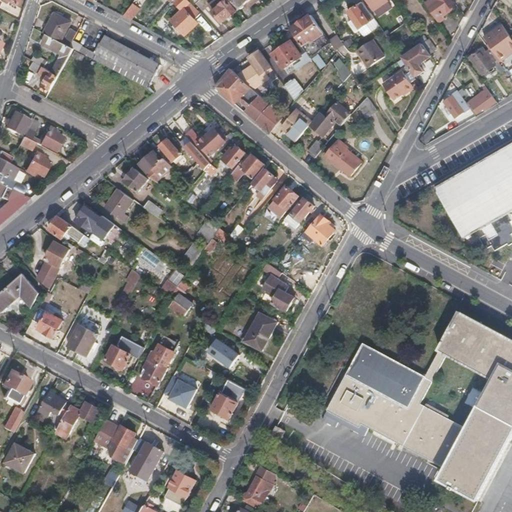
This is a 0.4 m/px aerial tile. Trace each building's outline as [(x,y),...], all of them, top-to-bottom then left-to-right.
[(192,18),(199,12),(193,5),(187,0),(179,0),(176,4),(181,9),(170,21),(184,36),(197,24),(192,18)] [(229,17),(236,11),(227,0),(220,5),(221,7),(214,12),(221,22),(228,17),(229,17)] [(230,0),(239,10),(246,5),(248,8),(258,1),(257,0),(230,0)] [(393,9),(386,0),(367,0),(380,18),(393,9)] [(453,0),(440,0),(429,9),(440,24),(445,20),(444,18),(442,15),(457,5),(453,0)] [(376,19),(364,2),(349,12),(361,30),(376,19)] [(444,18),(458,7),(457,5),(442,15),(444,18)] [(129,20),(136,12),(131,8),(124,17),(129,20)] [(325,34),(316,21),(312,15),(291,30),(308,53),(315,48),(312,43),(318,39),(325,34)] [(61,43),(71,23),(58,16),(57,19),(54,17),(44,34),(48,36),(61,43)] [(511,54),(511,38),(501,24),(485,37),(503,62),(511,54)] [(74,39),(78,33),(71,29),(63,44),(70,48),(74,39)] [(321,43),(328,38),(325,34),(318,39),(321,43)] [(59,76),(74,50),(72,49),(70,48),(63,44),(61,43),(48,36),(43,45),(62,54),(52,72),(59,76)] [(162,66),(148,59),(106,37),(98,53),(97,55),(82,47),(80,53),(129,79),(149,89),(162,66)] [(340,55),(348,49),(341,39),(333,45),(340,55)] [(386,56),(374,40),(358,51),(370,68),(371,68),(386,56)] [(437,51),(429,40),(424,44),(431,55),(437,51)] [(303,57),(292,41),(273,54),(284,70),(303,57)] [(420,63),(431,55),(424,44),(404,58),(405,59),(417,77),(425,71),(420,63)] [(502,75),(506,72),(490,50),(487,52),(484,48),(471,58),(483,75),(495,66),(502,75)] [(271,78),(267,71),(272,67),(261,51),(252,57),(250,59),(254,65),(239,75),(251,87),(254,90),(271,78)] [(42,66),(45,60),(35,55),(32,61),(35,62),(42,66)] [(42,66),(35,62),(31,69),(48,78),(43,87),(50,92),(59,76),(52,72),(42,66)] [(349,68),(344,62),(339,68),(344,73),(349,68)] [(239,75),(233,70),(218,88),(228,97),(236,104),(251,87),(239,75)] [(415,87),(404,71),(385,85),(396,100),(415,87)] [(291,99),(303,93),(296,80),(285,86),(291,99)] [(284,118),(259,94),(254,90),(251,87),(236,104),(272,133),(284,118)] [(485,110),(497,102),(487,89),(467,103),(471,109),(475,114),(484,109),(485,110)] [(466,113),(471,109),(467,103),(459,91),(445,101),(456,118),(466,111),(466,113)] [(379,110),(368,96),(361,105),(370,117),(379,110)] [(349,119),(354,113),(341,103),(328,117),(323,114),(314,126),(312,125),(310,127),(313,130),(315,127),(326,136),(339,120),(345,125),(349,119)] [(312,125),(315,122),(300,109),(287,125),(287,126),(285,129),(290,133),(290,135),(298,142),(310,127),(312,125)] [(29,129),(33,121),(15,113),(8,128),(25,137),(28,131),(29,129)] [(56,153),(63,139),(54,134),(55,131),(50,128),(42,142),(34,138),(37,133),(29,129),(28,131),(25,137),(36,143),(41,146),(41,145),(56,153)] [(207,159),(226,142),(215,130),(203,142),(193,132),(188,136),(192,142),(201,152),(207,159)] [(32,151),(36,143),(25,137),(21,145),(32,151)] [(335,163),(347,149),(349,150),(351,147),(341,139),(327,156),(335,163)] [(182,155),(169,140),(162,146),(175,161),(182,155)] [(318,158),(327,146),(321,141),(311,153),(318,158)] [(207,159),(201,152),(192,142),(186,147),(206,171),(212,164),(207,159)] [(511,222),(511,145),(437,189),(465,239),(492,224),(498,235),(489,241),(486,236),(481,239),(486,250),(492,246),(495,252),(508,244),(509,246),(511,244),(511,223),(511,222)] [(234,169),(246,153),(239,147),(236,150),(233,148),(224,160),(234,169)] [(353,176),(364,162),(359,158),(357,156),(350,151),(349,150),(347,149),(335,163),(342,169),(343,168),(353,176)] [(0,159),(11,165),(15,158),(2,151),(0,156),(0,159)] [(149,172),(163,160),(155,151),(140,163),(148,173),(149,172)] [(44,176),(51,163),(43,159),(44,156),(37,152),(29,169),(30,169),(28,172),(36,176),(37,173),(44,176)] [(256,179),(266,165),(254,155),(243,169),(256,179)] [(159,179),(174,166),(165,158),(163,160),(149,172),(159,179)] [(0,173),(6,177),(12,166),(11,165),(0,159),(0,173)] [(159,184),(176,168),(174,166),(159,179),(156,182),(159,184)] [(139,192),(148,179),(134,169),(125,182),(139,192)] [(236,182),(242,175),(236,169),(230,177),(236,182)] [(275,184),(271,180),(275,175),(267,169),(254,184),(263,191),(263,190),(267,193),(275,184)] [(159,179),(149,172),(148,173),(147,175),(156,182),(159,179)] [(247,192),(254,184),(251,181),(244,189),(247,192)] [(9,200),(14,190),(9,187),(3,198),(9,200)] [(283,217),(300,196),(288,187),(271,207),(283,217)] [(125,214),(135,201),(119,188),(105,208),(126,222),(129,217),(125,214)] [(0,226),(8,220),(32,199),(22,194),(10,204),(0,213),(0,226)] [(164,211),(151,201),(146,208),(159,218),(164,211)] [(303,222),(314,208),(305,201),(294,215),(303,222)] [(115,224),(103,216),(101,218),(87,207),(77,221),(91,232),(92,231),(104,239),(115,224)] [(323,243),(335,229),(329,223),(330,221),(323,215),(310,231),(323,243)] [(84,234),(60,216),(50,229),(64,239),(68,233),(80,241),(84,234)] [(245,240),(260,223),(254,218),(240,236),(245,240)] [(214,236),(220,228),(219,227),(209,219),(198,235),(210,243),(213,239),(214,236)] [(307,230),(301,225),(294,233),(300,238),(307,230)] [(224,243),(229,234),(220,228),(214,236),(224,243)] [(207,257),(218,243),(213,239),(210,243),(208,246),(204,252),(203,253),(207,257)] [(74,256),(69,254),(71,250),(57,242),(47,259),(59,267),(58,269),(55,268),(51,276),(49,275),(44,284),(49,290),(64,263),(69,265),(74,256)] [(203,253),(204,252),(201,249),(194,244),(185,258),(195,265),(203,253)] [(162,262),(145,250),(140,258),(156,270),(162,262)] [(272,275),(277,268),(276,267),(269,262),(264,269),(272,275)] [(176,269),(169,280),(179,287),(184,280),(186,277),(176,269)] [(130,300),(143,277),(134,270),(128,282),(130,283),(123,296),(130,300)] [(41,293),(25,273),(24,274),(0,294),(0,310),(12,300),(14,302),(22,294),(33,307),(41,293)] [(197,289),(203,281),(191,273),(185,280),(191,284),(197,289)] [(171,298),(179,287),(169,280),(162,291),(171,298)] [(185,317),(196,303),(193,301),(192,303),(182,296),(186,291),(191,284),(185,280),(184,280),(179,287),(171,298),(173,299),(175,301),(171,307),(185,317)] [(89,295),(94,286),(85,281),(80,290),(89,295)] [(289,311),(297,298),(281,289),(273,302),(289,311)] [(55,339),(64,320),(43,309),(51,295),(51,294),(48,292),(33,320),(42,325),(40,329),(45,333),(46,334),(55,339)] [(367,432),(369,429),(446,469),(439,481),(478,502),(511,439),(511,339),(460,312),(426,378),(363,345),(326,416),(365,436),(367,432)] [(263,350),(279,323),(261,313),(246,340),(263,350)] [(88,356),(100,336),(81,325),(70,346),(88,356)] [(144,354),(155,333),(146,328),(135,349),(144,354)] [(220,340),(210,355),(232,370),(242,356),(220,340)] [(132,345),(124,341),(121,341),(118,346),(130,353),(133,348),(132,345)] [(125,370),(133,355),(130,353),(118,346),(115,345),(107,360),(125,370)] [(156,361),(159,356),(153,353),(151,358),(156,361)] [(160,386),(169,368),(156,361),(151,358),(141,376),(160,386)] [(21,396),(29,381),(5,369),(0,378),(0,384),(7,388),(18,394),(21,396)] [(175,375),(165,394),(189,407),(199,388),(175,375)] [(15,399),(18,394),(7,388),(3,397),(10,401),(15,399)] [(232,418),(240,402),(227,395),(223,392),(214,409),(232,418)] [(242,399),(229,392),(227,395),(240,402),(242,399)] [(65,416),(71,405),(72,403),(60,397),(59,399),(49,394),(40,410),(50,416),(53,410),(65,416)] [(93,422),(100,410),(77,398),(73,406),(71,405),(65,416),(55,434),(54,435),(58,437),(60,434),(71,440),(84,417),(93,422)] [(13,432),(24,412),(14,407),(3,426),(13,432)] [(107,448),(119,428),(105,420),(94,440),(107,448)] [(126,451),(135,434),(120,426),(119,428),(107,448),(111,457),(124,464),(126,460),(130,453),(126,451)] [(276,427),(271,437),(280,442),(286,432),(276,427)] [(163,452),(138,438),(131,451),(139,456),(138,459),(141,461),(138,466),(139,466),(147,472),(151,466),(155,468),(163,452)] [(26,470),(37,450),(18,440),(8,460),(26,470)] [(258,476),(249,492),(246,493),(244,497),(245,501),(260,509),(274,485),(270,483),(274,476),(262,470),(259,476),(258,476)] [(182,506),(196,481),(178,471),(174,479),(165,496),(182,506)]
